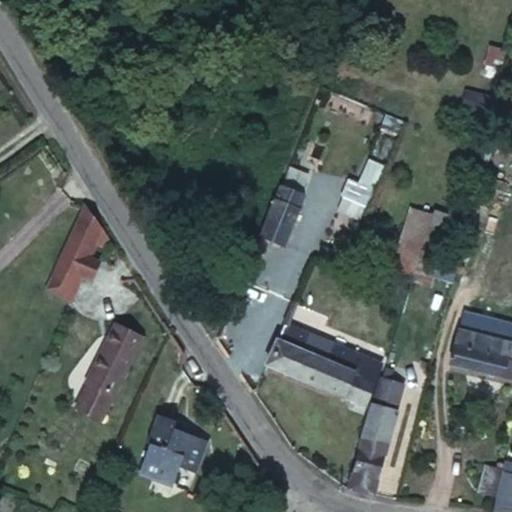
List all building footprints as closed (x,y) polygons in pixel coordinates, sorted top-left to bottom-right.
[(464,93),(463,112),(487,114),(488,94),(464,93)] [(511,160),(511,151),(496,149),(493,165),(511,168),(511,160)] [(306,170),(283,162),(257,229),(282,238),(306,170)] [(350,178),(342,199),(366,208),(374,187),(350,178)] [(500,192),(478,188),(467,241),(488,246),(500,192)] [(106,239),(83,202),(43,292),(68,303),(80,275),(87,258),(93,246),(101,251),(106,239)] [(407,274),(413,251),(399,247),(392,271),(407,274)] [(87,258),(80,275),(89,279),(96,262),(87,258)] [(322,328),(282,313),(265,355),(366,393),(376,364),(318,342),(322,328)] [(140,328),(107,315),(82,376),(86,378),(115,390),(140,328)] [(419,316),(414,338),(428,341),(433,319),(419,316)] [(511,332),(456,321),(449,353),(511,365),(511,332)] [(402,380),(380,374),(350,485),(376,489),(402,380)] [(104,416),(115,390),(86,378),(75,404),(104,416)] [(176,419),(157,410),(133,464),(168,478),(174,466),(189,473),(204,439),(174,426),(176,419)] [(511,442),(497,505),(511,506),(511,442)] [(501,484),(509,445),(496,443),(494,450),(488,449),(481,480),(501,484)]
